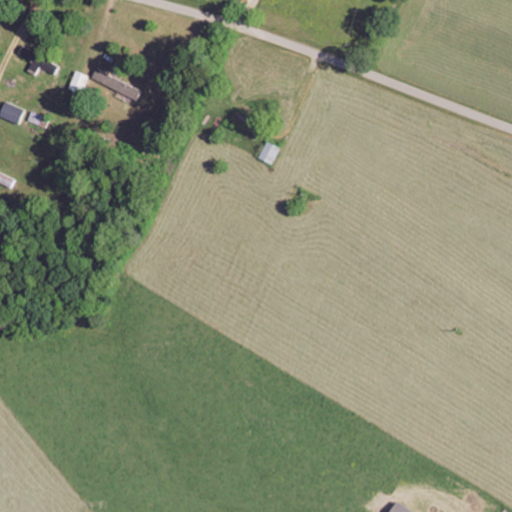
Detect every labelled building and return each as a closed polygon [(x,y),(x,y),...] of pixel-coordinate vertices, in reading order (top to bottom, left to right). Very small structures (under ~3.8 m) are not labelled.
[(55,72),(58,64),(51,61),(53,56),(40,50),(39,52),(22,45),(18,53),(33,59),(28,70),(36,74),(39,66),(55,72)] [(142,90),(101,68),(95,79),(136,101),(142,90)] [(25,108),(6,101),(0,114),(0,115),(19,123),(25,108)] [(272,163),(281,147),(267,140),(259,156),(272,163)] [(416,511),(399,500),(390,511),(416,511)]
